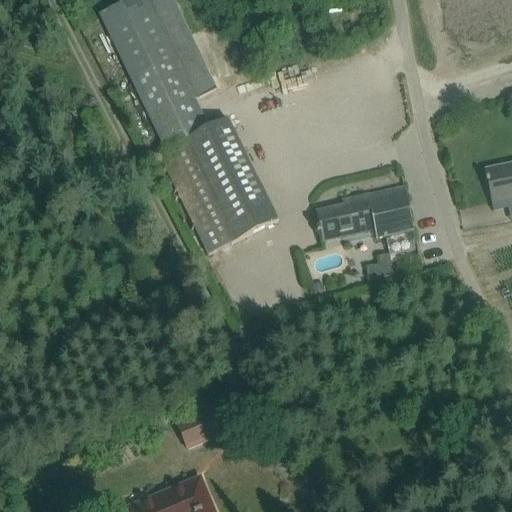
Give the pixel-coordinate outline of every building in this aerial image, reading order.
[(227,121),(207,131),(195,104),(217,93),(172,0),(133,0),(99,17),(164,152),(158,155),(208,257),(277,223),(227,121)] [(277,157),(269,161),(283,189),(292,184),(277,157)] [(511,169),(486,175),(492,204),(511,199),(511,167),(511,169)] [(376,242),(394,238),(413,233),(404,189),(342,203),(343,208),(315,214),(322,242),(373,230),(376,242)] [(313,295),(324,292),(322,284),(311,287),(313,295)] [(215,409),(176,425),(187,451),(226,435),(215,409)] [(212,511),(199,481),(125,511),(212,511)]
